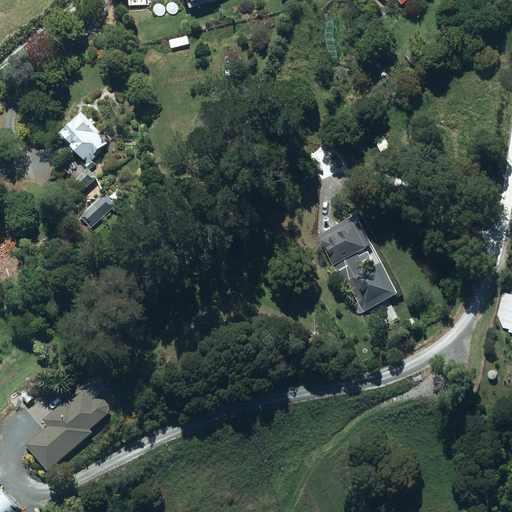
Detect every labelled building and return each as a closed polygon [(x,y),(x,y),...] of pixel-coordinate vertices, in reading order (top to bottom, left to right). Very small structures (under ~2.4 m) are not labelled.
[(222,0),(192,0),(195,9),(222,0)] [(169,40),(171,48),(189,45),(187,36),(169,40)] [(85,114),(63,134),(90,164),(112,145),(85,114)] [(374,143),(381,155),(390,150),(384,138),(374,143)] [(94,169),(77,184),(85,193),(102,179),(94,169)] [(104,202),(84,218),(93,228),(112,212),(104,202)] [(371,270),(363,253),(378,246),(362,214),(321,235),(344,283),(351,280),(367,312),(403,295),(387,262),(371,270)] [(511,294),(502,292),(497,315),(503,328),(509,330),(508,333),(511,333),(511,294)] [(27,390),(18,396),(25,405),(34,399),(27,390)] [(53,427),(30,446),(51,472),(97,435),(95,432),(114,415),(114,407),(109,400),(102,400),(99,403),(90,391),(77,402),(74,399),(48,420),(53,427)] [(4,488),(0,491),(0,511),(18,511),(23,508),(4,488)]
